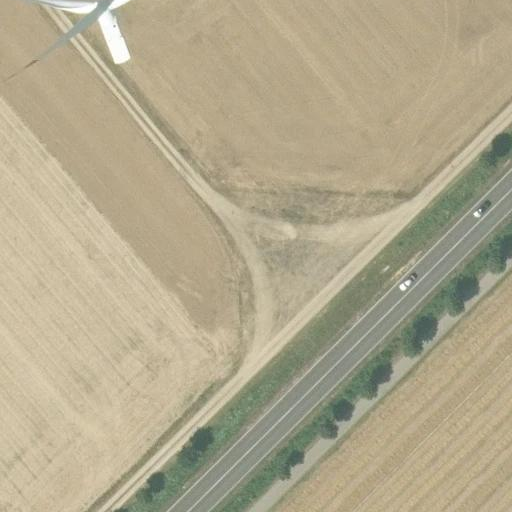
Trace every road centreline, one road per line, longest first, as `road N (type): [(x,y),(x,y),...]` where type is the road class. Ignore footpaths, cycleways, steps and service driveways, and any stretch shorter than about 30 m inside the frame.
road 1 (track): [(112,511),(511,113)]
road 2 (secondary): [(194,511),(511,194)]
road 3 (track): [(260,511),(511,260)]
